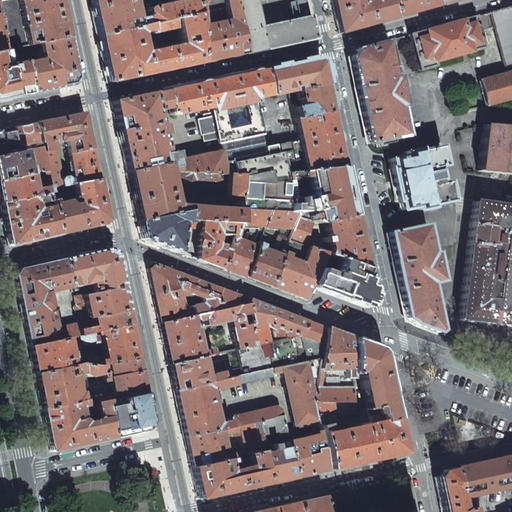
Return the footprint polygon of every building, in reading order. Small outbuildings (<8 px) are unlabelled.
[(0,0),(0,34),(3,50),(18,47),(21,47),(26,46),(15,0),(0,0)] [(15,0),(26,46),(32,44),(37,43),(66,37),(58,0),(15,0)] [(96,37),(166,21),(194,14),(192,0),(87,0),(92,16),(96,37)] [(192,0),(194,14),(199,63),(222,58),(243,54),(232,0),(192,0)] [(232,0),(243,54),(313,39),(304,0),(295,0),(294,0),(292,1),(295,13),(289,15),(290,21),(258,27),(252,0),(232,0)] [(330,0),(334,17),(337,34),(425,9),(437,6),(435,0),(330,0)] [(511,5),(489,12),(493,27),(506,73),(478,81),(485,105),(511,97),(511,5)] [(444,25),(408,35),(418,70),(433,66),(432,62),(483,47),(479,31),(493,27),(489,12),(444,25)] [(194,14),(166,21),(96,37),(106,83),(153,73),(199,63),(194,14)] [(40,59),(21,63),(27,94),(71,85),(75,78),(66,37),(37,43),(39,52),(40,55),(40,59)] [(384,41),(353,50),(348,58),(354,87),(360,115),(366,144),(398,137),(402,136),(404,136),(401,120),(398,108),(398,107),(402,106),(395,78),(392,79),(392,78),(390,73),(391,73),(390,71),(389,66),(389,65),(387,59),(388,59),(386,53),(386,51),(385,46),(384,41)] [(3,50),(2,51),(5,66),(21,63),(20,55),(18,47),(3,50)] [(2,51),(0,51),(0,67),(0,68),(1,68),(6,70),(7,76),(5,76),(6,81),(9,98),(27,94),(21,63),(5,66),(2,51)] [(290,64),(263,70),(268,95),(286,91),(288,91),(288,90),(287,87),(294,86),(295,91),(323,84),(318,63),(312,59),(290,64)] [(180,87),(163,91),(167,107),(166,107),(167,112),(168,114),(169,115),(170,116),(172,116),(209,108),(210,112),(216,139),(217,144),(260,134),(261,134),(253,99),(268,95),(263,70),(180,87)] [(0,99),(9,98),(6,81),(0,82),(0,99)] [(298,106),(290,108),(292,118),(329,110),(326,97),(323,84),(295,91),(298,106)] [(118,137),(125,172),(173,161),(174,161),(172,152),(168,152),(165,153),(163,154),(154,110),(166,107),(167,107),(163,91),(110,102),(118,137)] [(292,118),(296,139),(297,140),(262,147),(262,148),(263,151),(264,151),(269,175),(288,173),(286,163),(301,159),(304,170),(293,173),(299,172),(341,167),(335,138),(329,110),(292,118)] [(196,119),(200,135),(201,135),(203,141),(216,139),(210,112),(202,114),(203,118),(196,119)] [(58,118),(35,123),(40,147),(40,152),(41,152),(53,150),(52,143),(57,142),(65,140),(69,162),(70,171),(71,177),(73,184),(97,179),(83,113),(58,118)] [(15,152),(40,147),(35,123),(11,128),(15,152)] [(511,126),(483,125),(471,128),(472,132),(482,130),(477,171),(511,173),(511,126)] [(0,155),(15,152),(11,128),(9,128),(0,130),(0,155)] [(221,161),(263,151),(262,148),(262,147),(263,147),(260,134),(217,144),(219,151),(221,161)] [(53,150),(41,152),(45,171),(48,185),(48,189),(61,187),(59,180),(60,179),(54,148),(59,148),(57,142),(52,143),(53,150)] [(15,152),(0,155),(0,180),(28,174),(27,170),(29,170),(30,174),(45,171),(41,152),(40,152),(40,147),(15,152)] [(417,149),(403,152),(403,156),(387,159),(389,169),(388,169),(395,202),(396,201),(398,211),(414,207),(415,211),(430,208),(430,206),(451,201),(447,182),(446,182),(445,177),(438,179),(436,172),(444,171),(443,166),(439,147),(418,151),(417,149)] [(174,161),(173,161),(175,171),(224,174),(221,161),(219,151),(174,161)] [(263,151),(221,161),(224,174),(241,174),(241,176),(256,177),(269,175),(264,151),(263,151)] [(241,176),(241,174),(224,174),(175,171),(173,161),(125,172),(136,221),(183,211),(184,220),(200,221),(237,223),(238,210),(241,176)] [(307,177),(311,194),(306,195),(307,199),(305,200),(305,197),(294,199),(289,200),(288,212),(297,212),(295,216),(311,221),(316,223),(321,222),(352,215),(346,191),(341,167),(299,172),(300,178),(307,177)] [(30,174),(33,189),(44,186),(48,185),(45,171),(30,174)] [(256,177),(255,210),(269,211),(288,212),(289,200),(294,199),(290,180),(300,178),(299,172),(293,173),(288,173),(269,175),(256,177)] [(0,180),(0,202),(45,194),(44,186),(33,189),(30,174),(28,174),(0,180)] [(60,179),(59,180),(61,187),(73,184),(71,177),(67,178),(65,176),(60,179)] [(241,176),(238,210),(255,210),(256,177),(241,176)] [(97,179),(73,184),(74,190),(75,197),(77,203),(81,229),(101,224),(106,220),(102,199),(97,179)] [(61,187),(48,189),(49,193),(49,195),(74,190),(73,184),(61,187)] [(45,194),(0,202),(0,210),(6,241),(7,245),(8,246),(57,235),(52,209),(51,205),(37,208),(35,204),(47,201),(45,194)] [(54,203),(51,204),(51,205),(52,209),(70,205),(70,204),(65,200),(54,203)] [(461,302),(458,319),(511,325),(511,302),(507,302),(510,278),(511,275),(511,206),(473,202),(461,302)] [(70,205),(52,209),(57,235),(81,229),(77,203),(74,204),(70,205)] [(237,223),(237,225),(243,225),(246,226),(264,227),(269,211),(255,210),(238,210),(237,223)] [(183,211),(136,221),(140,239),(176,252),(179,224),(185,223),(184,220),(183,211)] [(264,227),(291,229),(295,216),(297,212),(288,212),(269,211),(264,227)] [(357,241),(352,215),(321,222),(324,237),(320,238),(321,243),(325,242),(327,250),(326,254),(328,255),(335,258),(363,268),(357,241)] [(287,239),(286,240),(302,246),(311,221),(295,216),(291,229),(287,239)] [(200,221),(184,220),(185,223),(186,228),(199,228),(200,221)] [(197,247),(196,260),(220,269),(227,251),(222,249),(223,245),(217,243),(218,235),(232,237),(237,225),(237,223),(200,221),(199,228),(199,233),(198,233),(196,247),(197,247)] [(232,237),(237,239),(241,228),(242,228),(243,225),(237,225),(232,237)] [(424,225),(386,233),(392,262),(394,276),(397,290),(398,290),(404,318),(413,324),(436,332),(439,330),(429,283),(439,281),(433,253),(430,254),(424,225)] [(264,227),(246,226),(248,231),(244,242),(256,246),(261,234),(264,227)] [(256,246),(256,247),(260,248),(265,235),(261,234),(256,246)] [(217,243),(223,245),(222,249),(227,251),(232,237),(218,235),(217,243)] [(281,256),(286,240),(287,239),(277,235),(273,245),(274,247),(273,250),(271,250),(270,252),(281,256)] [(227,251),(220,269),(244,277),(256,247),(256,246),(244,242),(237,239),(232,237),(227,251)] [(281,256),(269,287),(305,300),(310,286),(316,269),(322,253),(302,246),(286,240),(281,256)] [(256,247),(244,277),(269,287),(281,256),(270,252),(260,248),(256,247)] [(106,249),(62,259),(68,287),(90,282),(91,290),(89,291),(89,293),(81,295),(86,317),(92,316),(125,309),(113,253),(106,249)] [(316,269),(310,286),(319,289),(319,290),(357,304),(357,303),(363,306),(370,301),(369,298),(363,268),(335,258),(334,260),(336,260),(332,275),(323,271),(328,255),(326,254),(322,253),(316,269)] [(17,269),(13,276),(27,346),(56,339),(53,325),(46,293),(68,287),(62,259),(17,269)] [(193,316),(245,304),(246,304),(247,299),(153,265),(147,269),(158,323),(193,316)] [(75,305),(74,306),(76,320),(86,317),(81,295),(74,297),(75,305)] [(305,321),(247,299),(246,304),(245,304),(248,314),(250,321),(251,325),(247,326),(251,345),(269,342),(264,323),(270,325),(300,337),(305,321)] [(245,304),(193,316),(194,321),(195,321),(196,322),(201,321),(200,320),(202,319),(203,326),(204,326),(227,321),(229,328),(228,328),(232,340),(234,349),(251,345),(247,326),(251,325),(250,321),(247,321),(246,322),(240,323),(238,316),(248,314),(245,304)] [(76,329),(78,335),(93,331),(128,324),(127,316),(125,309),(92,316),(95,325),(85,327),(76,329)] [(193,316),(158,323),(160,334),(163,344),(167,365),(201,357),(213,354),(211,349),(201,352),(194,321),(193,316)] [(75,320),(53,325),(56,339),(65,338),(77,335),(78,335),(76,329),(75,323),(75,320)] [(75,323),(76,329),(85,327),(84,321),(75,323)] [(319,357),(325,328),(305,321),(300,337),(304,360),(319,357)] [(128,324),(93,331),(94,335),(99,334),(101,346),(102,349),(104,360),(98,361),(99,365),(106,363),(136,357),(132,340),(128,324)] [(300,337),(270,325),(269,327),(272,328),(274,341),(287,338),(300,337)] [(351,338),(325,328),(319,357),(317,371),(312,401),(330,402),(352,402),(351,370),(351,338)] [(78,335),(77,335),(80,350),(101,346),(99,334),(94,335),(93,331),(78,335)] [(272,367),(279,365),(304,360),(300,337),(287,338),(274,341),(269,342),(251,345),(234,349),(240,375),(272,367)] [(56,339),(27,346),(30,360),(33,374),(71,365),(69,359),(72,359),(71,356),(68,357),(65,338),(56,339)] [(377,348),(351,338),(351,370),(360,373),(358,377),(365,409),(375,407),(377,415),(378,414),(380,422),(395,419),(388,383),(381,352),(377,348)] [(102,349),(81,354),(83,365),(93,366),(98,365),(99,365),(98,361),(104,360),(102,349)] [(136,357),(106,363),(109,377),(139,371),(137,364),(136,357)] [(173,392),(209,383),(230,377),(230,372),(206,378),(203,364),(201,357),(167,365),(170,378),(173,392)] [(304,360),(279,365),(293,426),(317,420),(315,406),(312,401),(317,371),(319,357),(304,360)] [(206,378),(230,372),(227,359),(203,364),(206,378)] [(99,365),(98,365),(100,374),(101,378),(109,377),(106,363),(99,365)] [(71,365),(33,374),(37,391),(40,409),(80,400),(78,392),(76,392),(72,374),(81,372),(81,374),(86,377),(100,374),(98,365),(93,366),(83,365),(75,364),(71,365)] [(240,375),(232,377),(233,384),(274,374),(273,372),(272,367),(240,375)] [(101,378),(102,381),(108,379),(111,396),(104,398),(105,400),(105,402),(143,393),(141,382),(139,371),(109,377),(101,378)] [(217,423),(210,390),(233,384),(232,377),(230,377),(209,383),(173,392),(178,415),(183,437),(228,428),(229,427),(228,421),(217,423)] [(100,378),(89,381),(93,397),(93,402),(105,400),(104,398),(111,396),(108,379),(102,381),(101,378),(100,378)] [(143,393),(105,402),(109,438),(111,438),(142,432),(145,430),(147,427),(149,425),(149,423),(149,421),(150,421),(150,419),(147,410),(147,406),(143,393)] [(105,402),(105,400),(93,402),(93,397),(80,400),(40,409),(49,450),(49,451),(50,452),(109,438),(105,402)] [(330,402),(312,401),(315,406),(317,420),(319,426),(326,425),(334,423),(332,414),(330,402)] [(352,402),(330,402),(332,414),(358,414),(360,411),(358,402),(352,402)] [(231,416),(228,421),(229,427),(251,423),(280,416),(281,416),(279,409),(274,406),(240,414),(240,412),(231,414),(232,416),(231,416)] [(326,425),(319,426),(320,431),(328,469),(367,461),(403,453),(395,419),(380,422),(378,414),(377,415),(375,407),(365,409),(360,411),(358,414),(361,425),(328,432),(326,425)] [(280,416),(251,423),(258,452),(265,483),(280,480),(294,477),(286,442),(280,416)] [(229,427),(228,428),(228,432),(230,435),(240,435),(242,446),(244,455),(246,454),(258,452),(251,423),(229,427)] [(228,428),(183,437),(186,452),(221,444),(219,434),(228,432),(228,428)] [(328,469),(320,431),(315,432),(316,434),(286,442),(294,477),(328,469)] [(221,444),(186,452),(188,459),(190,467),(229,458),(244,455),(242,446),(227,450),(224,455),(221,444)] [(229,458),(190,467),(196,498),(231,491),(265,483),(258,452),(246,454),(247,458),(249,466),(233,470),(228,471),(227,468),(226,463),(230,462),(229,458)] [(244,455),(229,458),(230,462),(226,463),(227,468),(233,467),(233,470),(249,466),(247,458),(246,454),(244,455)] [(484,460),(452,467),(455,483),(453,483),(456,498),(457,498),(467,495),(511,485),(511,475),(507,455),(484,460)] [(438,499),(441,511),(470,511),(470,508),(460,510),(457,498),(456,498),(453,483),(455,483),(452,467),(438,470),(434,477),(438,499)] [(467,495),(457,498),(460,510),(470,508),(467,495)] [(318,497),(249,511),(325,511),(322,496),(318,497)]
